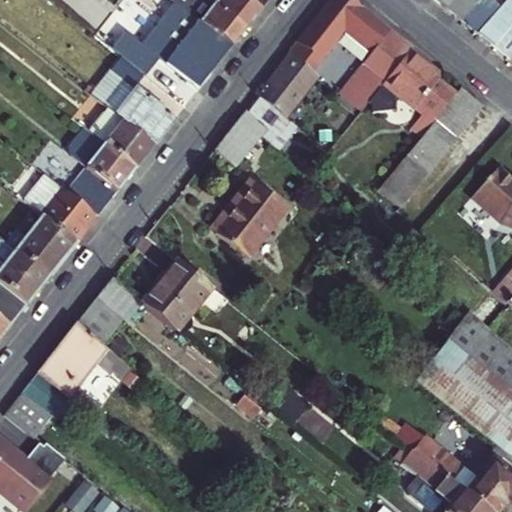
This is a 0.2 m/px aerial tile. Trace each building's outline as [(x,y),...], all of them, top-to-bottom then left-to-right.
[(167,0),(174,4),(200,24),(214,6),(206,0),(167,0)] [(260,9),(249,0),(218,0),(214,6),(245,29),(256,14),(260,9)] [(249,0),(260,9),(266,0),(249,0)] [(342,30),(370,52),(387,30),(374,21),(348,0),(330,0),(286,56),(308,73),(342,30)] [(431,0),(445,11),(454,0),(431,0)] [(461,24),(477,6),(469,0),(454,0),(445,11),(461,24)] [(481,0),(477,6),(461,24),(475,36),(493,15),(498,9),(487,0),(481,0)] [(493,15),(475,36),(491,48),(511,22),(511,5),(506,0),(498,9),(493,15)] [(157,58),(197,89),(214,67),(230,47),(200,24),(174,4),(142,46),(157,58)] [(245,29),(214,6),(200,24),(230,47),(238,37),(245,29)] [(511,22),(491,48),(508,62),(511,56),(511,22)] [(412,51),(387,30),(370,52),(337,94),(359,112),(366,103),(381,84),(384,87),(410,53),(412,51)] [(122,52),(147,72),(157,58),(142,46),(124,33),(114,47),(122,52)] [(107,106),(115,113),(136,86),(147,72),(122,52),(112,65),(126,77),(104,104),(107,106)] [(396,96),(416,112),(439,82),(442,79),(426,66),(410,53),(384,87),(396,96)] [(284,119),(316,79),(308,73),(286,56),(272,74),(254,96),(258,99),(284,119)] [(112,65),(90,92),(104,104),(126,77),(112,65)] [(439,82),(416,112),(421,116),(411,129),(421,137),(454,94),(439,82)] [(393,101),(396,96),(384,87),(381,84),(366,103),(372,107),(372,114),(395,112),(393,101)] [(136,86),(115,113),(154,144),(165,130),(175,117),(136,86)] [(400,210),(482,106),(470,97),(459,88),(454,94),(421,137),(377,192),(400,210)] [(261,137),(278,150),(295,128),(284,119),(258,99),(251,108),(245,115),(265,131),(261,137)] [(103,144),(135,168),(144,156),(154,144),(115,113),(107,106),(86,132),(103,144)] [(242,112),(211,152),(234,170),(261,137),(265,131),(245,115),(242,112)] [(84,168),(103,144),(86,132),(83,128),(68,148),(69,155),(84,168)] [(103,144),(84,168),(116,192),(126,180),(135,168),(103,144)] [(96,217),(116,192),(84,168),(65,192),(96,217)] [(511,184),(497,171),(470,201),(501,228),(511,231),(511,184)] [(42,216),(62,190),(47,177),(26,203),(42,216)] [(230,214),(213,236),(243,261),(283,211),(249,183),(229,208),(233,211),(230,214)] [(65,192),(62,190),(42,216),(76,243),(87,229),(96,217),(65,192)] [(14,250),(48,277),(63,259),(76,243),(42,216),(23,239),(15,233),(6,243),(14,250)] [(0,269),(14,250),(6,243),(0,238),(0,269)] [(48,277),(14,250),(0,269),(0,284),(26,305),(36,293),(48,277)] [(202,304),(212,291),(176,260),(157,282),(140,302),(177,333),(202,304)] [(316,265),(304,280),(334,303),(346,288),(316,265)] [(511,273),(494,292),(510,306),(511,303),(511,273)] [(94,299),(121,321),(123,323),(140,302),(111,278),(94,299)] [(26,305),(0,284),(0,320),(9,327),(26,305)] [(212,291),(202,304),(214,315),(225,302),(212,291)] [(75,324),(101,346),(121,321),(94,299),(75,324)] [(415,385),(495,450),(511,463),(511,351),(470,314),(415,385)] [(0,320),(0,337),(9,327),(0,320)] [(35,373),(68,399),(77,389),(95,366),(107,351),(101,346),(75,324),(55,348),(35,373)] [(117,336),(107,351),(118,359),(128,343),(117,336)] [(118,359),(107,351),(95,366),(109,376),(111,373),(121,381),(127,372),(129,369),(118,359)] [(141,383),(127,372),(121,381),(120,382),(134,392),(141,383)] [(35,373),(20,393),(49,417),(52,420),(68,399),(35,373)] [(101,408),(77,389),(68,399),(91,418),(101,408)] [(10,405),(2,416),(31,440),(49,417),(20,393),(10,405)] [(243,397),(235,405),(252,419),(260,411),(243,397)] [(387,420),(381,427),(394,438),(400,431),(387,420)] [(49,479),(25,459),(23,462),(16,457),(15,453),(2,441),(0,440),(0,494),(21,511),(24,511),(51,481),(49,479)] [(425,440),(413,454),(452,485),(464,470),(425,440)] [(37,444),(25,459),(49,479),(64,460),(44,445),(42,448),(37,444)] [(509,511),(511,509),(511,463),(495,450),(487,459),(492,464),(478,482),(466,496),(485,511),(499,511),(502,509),(505,511),(509,511)] [(423,511),(485,511),(466,496),(452,485),(413,454),(403,466),(421,481),(411,493),(412,502),(423,511)] [(478,482),(464,470),(452,485),(466,496),(478,482)] [(71,511),(82,511),(97,493),(83,481),(64,505),(71,511)] [(119,511),(120,511),(103,498),(92,511),(119,511)]
